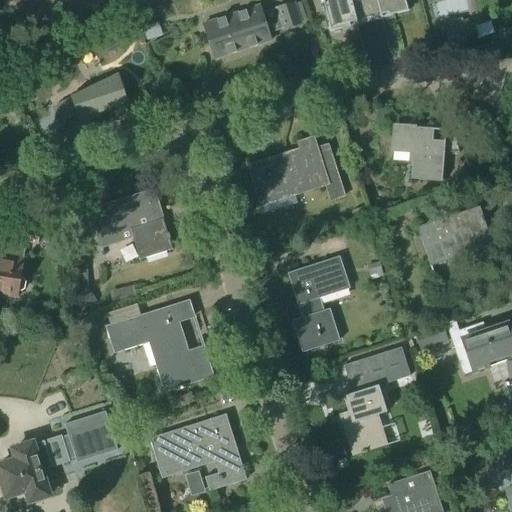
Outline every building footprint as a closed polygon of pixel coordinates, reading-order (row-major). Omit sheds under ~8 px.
[(322,0),(330,32),(356,26),(358,25),(357,23),(369,20),(363,0),(322,0)] [(363,0),(369,20),(381,17),(381,19),(409,13),(405,0),(363,0)] [(283,29),(301,24),(294,3),(277,8),(283,29)] [(214,59),(270,41),(259,6),(203,24),(214,59)] [(162,36),(159,26),(144,31),(147,41),(162,36)] [(467,42),(466,36),(448,41),(450,47),(467,42)] [(118,85),(69,102),(78,129),(127,113),(118,85)] [(442,182),(445,143),(432,142),(433,131),(394,128),(393,150),(413,151),(411,180),(442,182)] [(320,167),(311,140),(298,144),(300,151),(247,168),(259,206),(323,186),(329,202),(343,198),(332,163),(320,167)] [(171,250),(168,239),(170,239),(155,191),(91,212),(103,250),(132,241),(139,261),(171,250)] [(351,213),(355,225),(367,220),(363,208),(351,213)] [(479,209),(418,229),(430,267),(490,248),(483,225),(484,225),(479,209)] [(0,292),(16,296),(17,292),(20,292),(23,291),(24,284),(23,280),(19,279),(26,242),(33,243),(38,244),(40,232),(35,231),(11,227),(10,227),(8,239),(3,238),(0,256),(0,292)] [(323,312),(318,300),(349,290),(338,258),(287,275),(297,307),(300,306),(304,318),(291,323),(301,354),(338,342),(328,311),(323,312)] [(382,264),(367,267),(371,281),(385,278),(382,264)] [(83,310),(95,303),(83,282),(75,286),(76,298),(83,310)] [(187,354),(177,322),(194,317),(189,301),(105,328),(113,354),(146,344),(162,394),(213,378),(204,349),(187,354)] [(92,317),(75,323),(79,336),(97,330),(92,317)] [(455,321),(445,324),(450,337),(455,353),(463,376),(506,361),(507,365),(507,366),(508,367),(511,365),(511,341),(507,326),(478,336),(475,326),(458,332),(455,321)] [(442,325),(414,335),(419,348),(447,338),(442,325)] [(347,414),(338,416),(351,458),(386,446),(377,416),(385,414),(377,388),(398,381),(409,378),(400,349),(343,367),(352,395),(342,398),(347,414)] [(245,481),(225,416),(148,441),(161,480),(213,463),(217,476),(204,480),(208,493),(245,481)] [(117,447),(109,421),(32,446),(32,444),(28,445),(25,443),(17,446),(16,449),(12,450),(15,461),(0,465),(0,481),(0,483),(0,489),(2,495),(4,495),(5,498),(25,492),(28,502),(48,496),(40,472),(117,447)] [(511,511),(511,445),(493,451),(499,470),(508,467),(511,479),(511,489),(505,491),(510,511),(511,511)] [(429,511),(440,509),(440,511),(442,511),(429,472),(388,486),(392,498),(383,501),(386,511),(429,511)]
